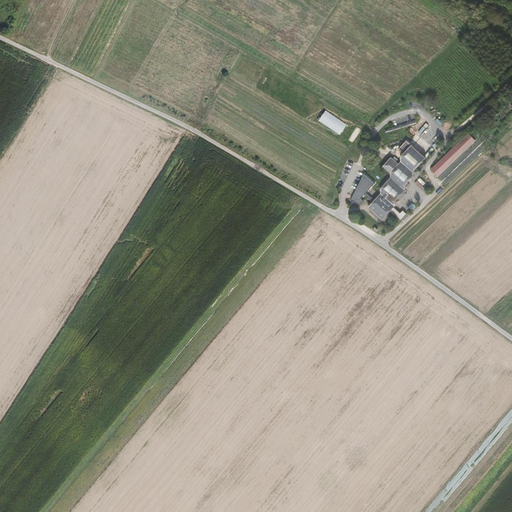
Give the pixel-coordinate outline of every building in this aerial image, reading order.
[(469,132),(431,169),(439,177),(477,140),(469,132)] [(483,136),(442,174),(452,180),(490,144),(483,136)] [(368,211),(371,214),(380,222),(393,207),(393,202),(395,199),(397,199),(401,194),(401,193),(404,190),(403,186),(412,176),(412,172),(424,158),(421,156),(410,145),(399,157),(400,161),(397,163),(390,157),(381,167),(389,173),(389,177),(387,178),(377,188),(378,189),(379,193),(377,193),(367,204),(368,205),(368,209),(368,211)] [(369,193),(375,179),(363,174),(352,201),(361,205),(364,196),(369,198),(371,194),(369,193)] [(445,186),(452,180),(442,174),(438,178),(445,186)] [(421,177),(416,183),(421,188),(426,183),(421,177)] [(408,214),(403,210),(401,213),(395,207),(391,211),(401,220),(408,214)] [(460,271),(463,274),(469,268),(467,266),(460,271)]
